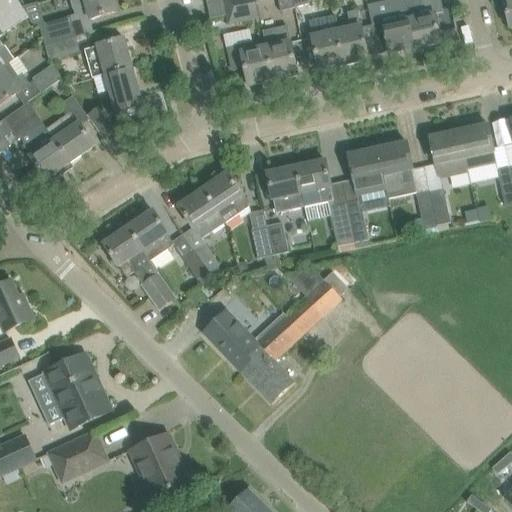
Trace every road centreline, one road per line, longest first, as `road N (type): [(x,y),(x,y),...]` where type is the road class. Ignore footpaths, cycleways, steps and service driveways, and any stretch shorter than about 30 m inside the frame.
road 1 (residential): [(314,511),(38,238)]
road 2 (residential): [(208,137),(489,77)]
road 3 (residential): [(38,238),(181,143),(208,137)]
road 4 (residential): [(208,137),(171,0)]
